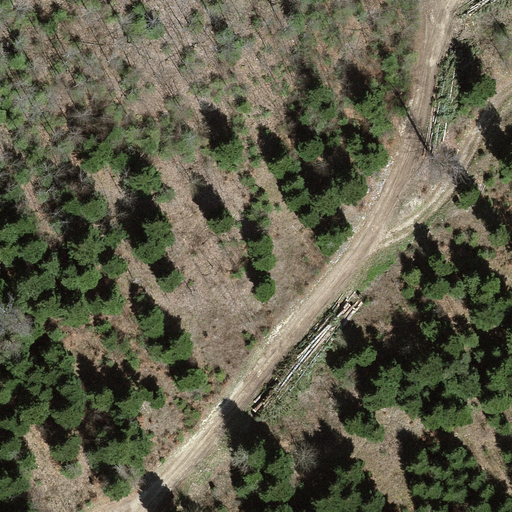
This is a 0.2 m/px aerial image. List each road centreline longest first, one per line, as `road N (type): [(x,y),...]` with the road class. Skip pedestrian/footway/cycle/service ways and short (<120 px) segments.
road 1 (track): [(433,0),(408,136),(370,238),(247,389),(122,511)]
road 2 (track): [(370,238),(398,230),(428,207),(511,84)]
